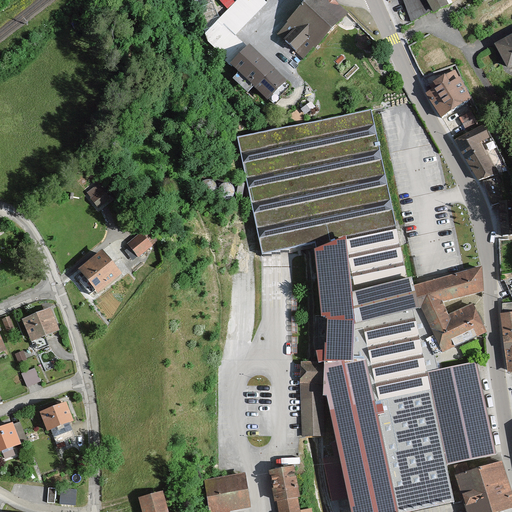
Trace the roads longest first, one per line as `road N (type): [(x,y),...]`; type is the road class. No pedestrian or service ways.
road 1 (tertiary): [(373,0),(483,230),(511,460)]
road 2 (residential): [(87,378),(94,511)]
